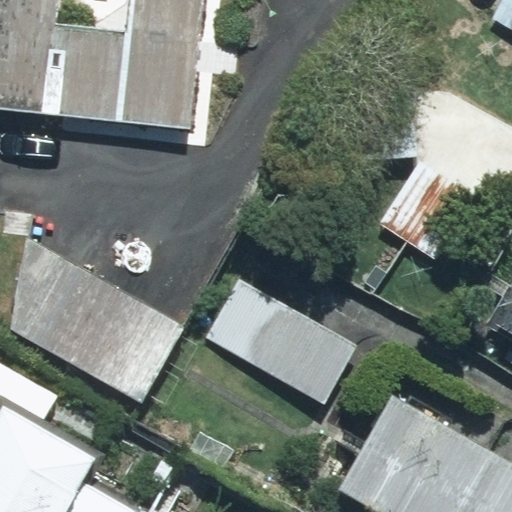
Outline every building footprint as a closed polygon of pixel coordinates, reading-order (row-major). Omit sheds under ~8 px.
[(58,0),(0,0),(0,115),(192,133),(203,0),(126,0),(123,36),(56,30),(58,0)] [(511,0),(498,0),(489,16),(511,30),(511,0)] [(461,192),(419,165),(380,226),(422,253),(461,192)] [(179,331),(21,241),(0,278),(0,330),(135,407),(179,331)] [(511,257),(472,327),(511,350),(511,257)] [(354,344),(272,296),(236,357),(318,405),(354,344)] [(113,511),(77,490),(95,459),(43,429),(61,399),(0,363),(0,511),(113,511)] [(511,511),(511,477),(386,403),(330,497),(355,511),(511,511)] [(511,406),(507,404),(484,441),(511,458),(511,406)]
